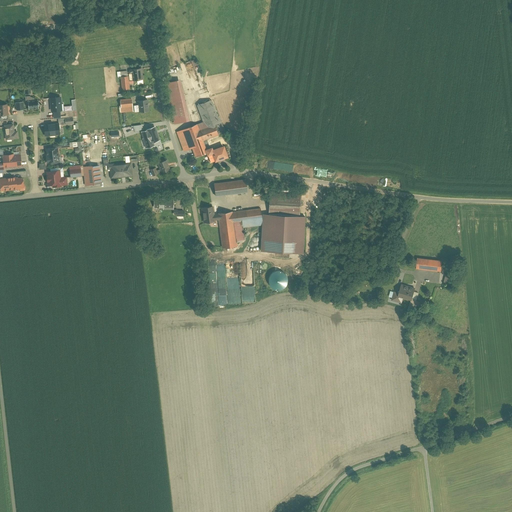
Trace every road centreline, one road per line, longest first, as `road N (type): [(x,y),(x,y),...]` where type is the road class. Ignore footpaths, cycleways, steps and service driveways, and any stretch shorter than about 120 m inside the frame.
road 1 (unclassified): [(187,179),(249,171),(418,197),(511,202)]
road 2 (unclassified): [(143,0),(187,179)]
road 3 (unclassified): [(187,179),(37,196)]
road 4 (unclassified): [(0,377),(14,511)]
road 5 (unclassified): [(424,448),(356,469),(337,481),(320,511)]
